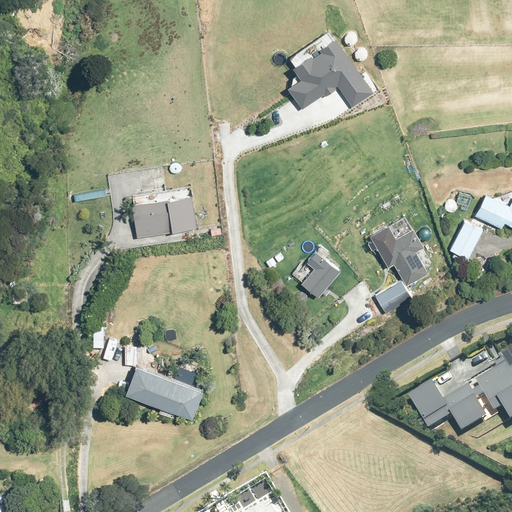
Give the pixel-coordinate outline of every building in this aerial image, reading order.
[(338,86),(352,107),(373,93),(336,40),(319,51),(321,53),(313,59),(312,56),(293,69),(301,81),(288,90),(303,110),(324,95),(325,97),(336,89),(335,88),(338,86)] [(144,157),(125,160),(126,168),(145,165),(144,157)] [(105,188),(73,194),(74,200),(106,195),(105,188)] [(511,196),(509,203),(485,192),(475,213),(501,226),(504,219),(511,223),(511,196)] [(197,227),(193,198),(133,206),(138,238),(197,227)] [(451,251),(469,260),(483,231),(465,222),(451,251)] [(417,253),(425,248),(415,230),(397,240),(390,226),(371,237),(390,268),(395,265),(408,287),(429,275),(417,253)] [(281,253),(276,257),(279,262),(285,258),(281,253)] [(306,282),(303,285),(320,299),(324,294),(327,297),(332,291),(328,289),(342,273),(317,253),(309,263),(316,269),(312,274),(310,273),(304,280),(306,282)] [(273,257),(267,262),(271,267),(277,263),(273,257)] [(402,281),(377,297),(387,314),(413,298),(402,281)] [(28,291),(13,292),(14,304),(28,304),(28,291)] [(140,319),(137,327),(144,330),(147,321),(140,319)] [(95,327),(94,348),(105,348),(105,327),(95,327)] [(176,327),(165,327),(165,339),(177,339),(176,327)] [(126,346),(126,365),(136,365),(137,346),(126,346)] [(511,417),(511,416),(511,369),(507,361),(445,399),(434,382),(411,396),(430,428),(452,414),(462,431),(504,406),(511,417)] [(204,393),(138,368),(128,396),(163,409),(161,415),(173,419),(175,414),(193,420),(204,393)] [(264,507),(261,502),(244,511),(229,511),(228,509),(224,511),(223,511),(289,511),(287,511),(274,511),(270,503),(264,507)]
